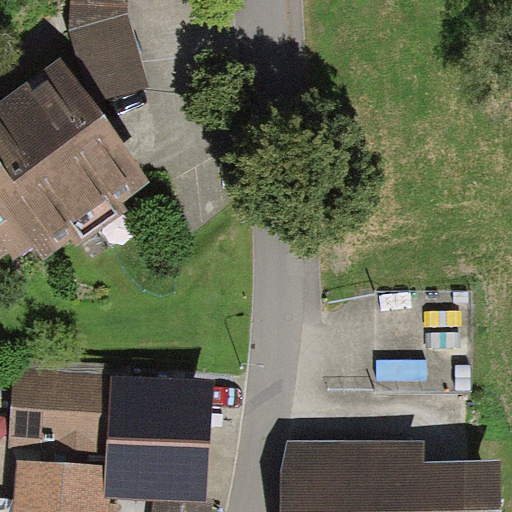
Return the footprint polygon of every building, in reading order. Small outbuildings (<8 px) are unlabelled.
[(130,0),(71,0),(70,37),(92,106),(150,87),(128,18),(130,2),(130,0)] [(0,268),(7,263),(12,271),(34,256),(44,271),(71,252),(77,260),(129,223),(122,213),(148,195),(61,70),(0,112),(0,268)] [(186,375),(20,360),(11,447),(22,448),(114,457),(115,450),(144,453),(182,456),(187,401),(183,401),(186,375)] [(107,473),(109,456),(22,448),(16,511),(120,511),(121,508),(113,507),(116,474),(107,473)] [(501,511),(501,474),(421,474),(421,451),(288,452),(288,511),(501,511)] [(210,511),(211,511),(154,503),(152,511),(210,511)]
